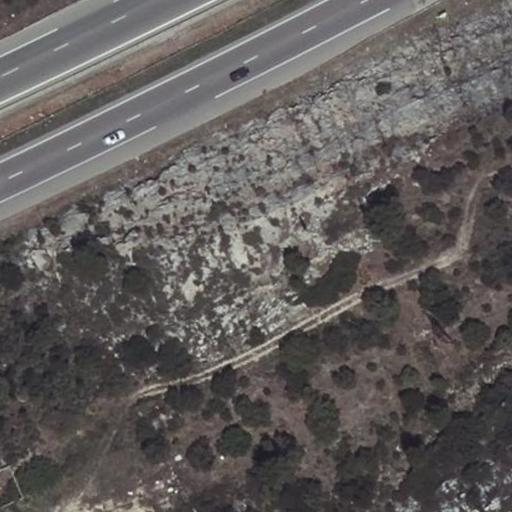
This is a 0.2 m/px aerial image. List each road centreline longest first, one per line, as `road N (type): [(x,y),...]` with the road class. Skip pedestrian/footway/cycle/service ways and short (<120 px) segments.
road 1 (motorway): [(0,180),(359,0)]
road 2 (motorway): [(160,0),(0,77)]
